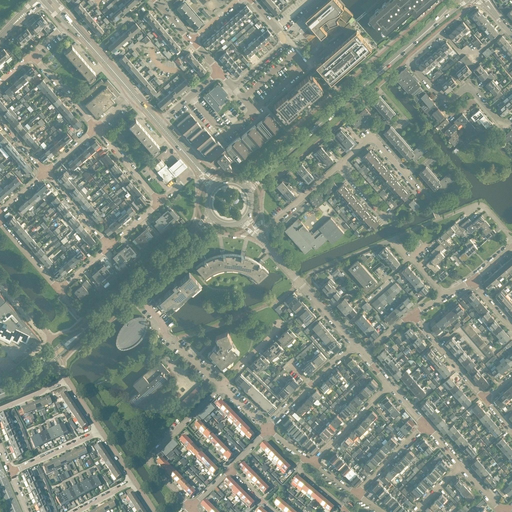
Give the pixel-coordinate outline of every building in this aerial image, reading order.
[(128,9),(133,5),(128,0),(124,4),(128,9)] [(330,26),(338,23),(342,27),(348,20),(353,14),(344,7),(343,7),(336,0),(328,0),(306,20),(321,38),(327,33),(326,31),(330,27),(330,26)] [(389,0),(373,14),(370,17),(378,28),(381,25),(387,32),(412,10),(416,15),(432,0),(389,0)] [(196,30),(203,24),(183,1),(177,6),(178,7),(177,8),(196,30)] [(271,10),(276,5),(272,1),(267,5),(271,10)] [(78,13),(84,8),(80,4),(74,8),(78,13)] [(124,13),(128,9),(124,4),(119,8),(124,13)] [(275,14),(280,10),(276,5),(271,10),(275,14)] [(247,16),(252,12),(246,6),(242,10),(247,16)] [(82,17),(88,13),(84,8),(78,13),(82,17)] [(119,17),(124,13),(119,8),(115,12),(119,17)] [(242,20),(247,16),(242,10),(237,14),(242,20)] [(476,20),(483,14),(479,10),(472,16),(476,20)] [(115,21),(119,17),(115,12),(110,16),(115,21)] [(147,21),(153,16),(149,12),(143,16),(147,21)] [(86,22),(92,17),(88,13),(82,17),(86,22)] [(238,24),(242,20),(237,14),(232,18),(238,24)] [(480,25),(487,19),(483,14),(476,20),(480,25)] [(46,16),(43,18),(41,16),(36,20),(41,26),(46,22),(48,24),(51,22),(46,16)] [(151,25),(157,21),(153,16),(147,21),(151,25)] [(90,27),(96,22),(92,17),(86,22),(90,27)] [(233,28),(238,24),(232,18),(227,22),(233,28)] [(483,29),(491,23),(487,19),(480,25),(483,29)] [(38,29),(41,26),(36,20),(31,24),(33,27),(31,29),(36,35),(40,31),(38,29)] [(317,64),(323,71),(332,82),(372,47),(355,26),(353,27),(348,20),(342,27),(343,28),(344,35),(342,37),(344,41),(317,64)] [(155,30),(161,25),(157,21),(151,25),(155,30)] [(94,31),(100,26),(96,22),(90,27),(94,31)] [(228,32),(233,28),(227,22),(223,26),(228,32)] [(465,33),(469,29),(463,22),(459,26),(465,33)] [(135,32),(140,28),(135,23),(131,27),(135,32)] [(487,34),(495,28),(491,23),(483,29),(487,34)] [(155,30),(154,31),(158,36),(159,34),(165,30),(161,25),(155,30)] [(98,36),(104,31),(100,26),(94,31),(98,36)] [(223,36),(228,32),(223,26),(218,30),(223,36)] [(460,37),(465,33),(459,26),(454,30),(460,37)] [(131,36),(135,32),(131,27),(126,31),(131,36)] [(31,29),(29,31),(26,28),(21,33),(27,39),(30,36),(32,38),(36,35),(31,29)] [(491,39),(499,32),(495,28),(487,34),(491,39)] [(163,39),(169,34),(165,30),(159,34),(163,39)] [(219,40),(223,36),(218,30),(213,34),(219,40)] [(268,40),(273,36),(267,30),(263,34),(268,40)] [(456,41),(460,37),(454,30),(449,34),(456,41)] [(126,40),(131,36),(126,31),(122,35),(126,40)] [(22,43),(27,39),(21,33),(16,37),(19,40),(16,42),(17,43),(15,44),(18,47),(20,45),(21,47),(24,45),(22,43)] [(167,44),(173,39),(169,34),(163,39),(167,43),(167,44)] [(214,44),(219,40),(213,34),(209,38),(214,44)] [(263,44),(268,40),(263,34),(258,38),(263,44)] [(122,44),(126,40),(122,35),(117,39),(122,44)] [(501,45),(506,40),(502,35),(497,40),(501,45)] [(209,48),(214,44),(209,38),(204,42),(209,48)] [(259,48),(263,44),(258,38),(253,42),(259,48)] [(117,48),(122,44),(117,39),(113,43),(117,48)] [(171,48),(177,43),(173,39),(167,44),(167,43),(166,45),(167,46),(169,45),(171,48)] [(505,50),(510,45),(506,40),(501,45),(505,50)] [(254,52),(259,48),(253,42),(249,46),(254,52)] [(448,53),(452,49),(446,42),(442,46),(448,53)] [(113,52),(117,48),(113,43),(108,47),(113,52)] [(175,53),(181,48),(177,43),(171,48),(169,49),(171,51),(173,50),(175,53)] [(93,75),(96,73),(72,45),(64,52),(90,82),(95,77),(93,75)] [(249,56),(254,52),(249,46),(244,50),(249,56)] [(443,57),(448,53),(442,46),(437,50),(443,57)] [(8,49),(5,51),(3,48),(0,51),(0,54),(3,59),(4,59),(5,61),(10,57),(13,55),(8,49)] [(439,61),(443,57),(437,50),(433,54),(439,61)] [(189,61),(194,57),(190,52),(185,57),(189,61)] [(230,54),(228,55),(226,52),(220,57),(224,62),(230,57),(231,55),(230,54)] [(434,65),(439,61),(433,54),(428,57),(434,65)] [(123,64),(129,60),(125,55),(119,60),(123,64)] [(193,66),(198,61),(194,57),(189,61),(193,66)] [(228,67),(234,61),(230,57),(224,62),(228,67)] [(430,69),(434,65),(428,57),(424,61),(430,69)] [(127,69),(133,64),(129,60),(123,64),(127,69)] [(197,70),(202,66),(198,61),(193,66),(197,70)] [(232,71),(238,66),(234,61),(228,67),(232,71)] [(425,73),(430,69),(424,61),(419,65),(425,73)] [(131,74),(137,69),(133,64),(127,69),(131,74)] [(471,71),(471,70),(469,68),(467,66),(466,64),(461,68),(467,75),(471,71)] [(478,75),(484,69),(480,65),(474,70),(478,75)] [(201,75),(206,70),(202,66),(197,70),(201,75)] [(236,76),(242,71),(238,66),(232,71),(236,76)] [(35,69),(34,70),(31,67),(27,71),(31,76),(32,77),(37,72),(35,69)] [(419,86),(421,85),(406,68),(404,70),(403,70),(402,70),(401,71),(400,72),(400,73),(395,77),(410,94),(412,93),(419,86)] [(462,79),(467,75),(461,68),(456,73),(454,71),(452,73),(457,78),(460,76),(462,79)] [(135,78),(141,73),(137,69),(131,74),(135,78)] [(491,73),(489,74),(484,69),(478,75),(482,80),(485,77),(487,80),(493,75),(491,73)] [(27,80),(31,76),(27,71),(23,75),(27,80)] [(310,71),(269,107),(284,124),(325,88),(310,71)] [(139,83),(145,78),(141,73),(135,78),(139,83)] [(455,80),(457,78),(452,73),(450,75),(452,76),(447,81),(452,87),(457,83),(455,80)] [(22,84),(27,80),(23,75),(18,79),(22,84)] [(493,79),(494,77),(493,75),(487,80),(489,82),(486,85),(490,89),(497,84),(493,79)] [(143,87),(149,82),(148,82),(145,78),(139,83),(143,87)] [(18,88),(22,84),(18,79),(14,83),(18,88)] [(115,97),(119,93),(107,79),(104,82),(101,79),(79,98),(85,104),(85,103),(96,116),(114,101),(112,99),(115,96),(115,97)] [(185,89),(189,85),(185,79),(180,83),(185,89)] [(41,89),(46,84),(42,80),(37,84),(41,89)] [(149,82),(143,87),(147,92),(153,87),(152,86),(154,85),(150,81),(148,82),(149,82)] [(448,91),(452,87),(447,81),(442,85),(440,83),(438,85),(443,91),(445,89),(448,91)] [(13,92),(18,88),(14,83),(9,87),(13,92)] [(180,93),(185,89),(180,83),(176,87),(180,93)] [(226,96),(228,94),(219,83),(203,96),(217,112),(221,109),(218,106),(220,104),(220,105),(228,99),(226,96)] [(45,93),(50,88),(46,84),(41,89),(45,93)] [(500,84),(498,85),(497,84),(490,89),(494,94),(503,87),(500,84)] [(435,102),(426,92),(425,93),(419,86),(412,93),(418,100),(422,96),(425,100),(422,102),(423,104),(421,106),(425,111),(434,103),(435,102)] [(9,95),(13,92),(9,87),(8,88),(7,87),(4,89),(5,90),(9,95)] [(151,96),(157,92),(153,87),(147,92),(151,96)] [(176,97),(180,93),(176,87),(171,91),(176,97)] [(47,99),(54,93),(50,88),(45,93),(47,95),(45,97),(47,100),(47,99)] [(171,101),(176,97),(171,91),(167,95),(171,101)] [(51,103),(58,97),(54,93),(47,99),(51,103)] [(167,105),(171,101),(167,95),(162,99),(167,105)] [(387,119),(394,113),(379,96),(372,102),(387,119)] [(55,108),(62,102),(58,97),(51,103),(55,108)] [(162,109),(167,105),(162,99),(158,103),(162,109)] [(59,112),(66,106),(62,102),(55,108),(59,112)] [(443,116),(444,115),(443,113),(434,103),(425,111),(429,115),(432,113),(441,123),(445,119),(443,116)] [(505,114),(510,109),(504,103),(499,107),(505,114)] [(64,115),(70,111),(66,106),(59,112),(63,117),(65,115),(64,115)] [(366,119),(371,114),(365,108),(360,112),(366,119)] [(6,117),(11,113),(7,109),(2,113),(6,117)] [(486,128),(492,123),(480,109),(471,116),(471,117),(475,121),(478,119),(486,128)] [(15,118),(17,116),(13,111),(11,113),(6,117),(10,122),(15,118)] [(68,119),(73,115),(70,111),(64,115),(65,115),(68,119)] [(361,123),(366,119),(360,112),(355,117),(361,123)] [(276,131),(281,126),(270,113),(265,118),(266,119),(263,122),(261,120),(257,125),(258,127),(257,128),(254,124),(241,136),(243,138),(242,139),(239,136),(225,149),(225,148),(224,148),(221,144),(220,145),(217,140),(214,143),(213,141),(215,140),(204,127),(200,130),(199,128),(201,127),(197,122),(195,123),(193,120),(194,119),(190,114),(177,125),(181,130),(183,129),(186,132),(184,134),(188,138),(191,136),(192,136),(190,138),(202,151),(203,150),(202,150),(205,148),(217,162),(219,160),(223,165),(225,163),(227,165),(227,166),(228,166),(229,166),(230,166),(230,165),(230,164),(230,163),(228,161),(232,157),(234,160),(250,145),(252,148),(252,149),(265,137),(264,136),(265,135),(268,138),(273,134),(271,132),(275,129),(276,131)] [(471,117),(468,120),(463,113),(454,121),(455,122),(458,126),(461,123),(469,133),(475,128),(472,124),(475,122),(475,121),(471,117)] [(71,124),(77,119),(73,115),(68,119),(71,122),(70,123),(71,124)] [(356,128),(361,123),(355,117),(350,121),(356,128)] [(14,126),(18,122),(15,118),(10,122),(14,126)] [(157,148),(160,146),(135,118),(128,125),(154,155),(159,150),(157,148)] [(455,122),(452,125),(446,118),(445,119),(441,123),(437,126),(441,131),(445,128),(452,137),(449,139),(455,146),(458,143),(458,142),(459,141),(459,140),(459,139),(459,138),(458,138),(458,137),(457,136),(458,135),(457,133),(458,132),(455,129),(458,126),(455,122)] [(76,128),(81,124),(77,119),(71,124),(72,125),(73,124),(76,128)] [(18,131),(22,127),(18,122),(14,126),(18,131)] [(26,131),(28,129),(25,125),(23,127),(22,127),(18,131),(22,135),(26,131)] [(422,142),(412,151),(390,126),(384,132),(408,159),(411,156),(415,160),(428,149),(422,142)] [(339,127),(331,134),(339,143),(349,135),(347,132),(345,134),(339,127)] [(511,130),(511,129),(503,137),(507,143),(510,140),(511,141),(511,130)] [(30,135),(26,131),(22,135),(25,140),(30,135)] [(71,138),(69,135),(67,133),(63,137),(67,141),(68,140),(69,141),(71,139),(71,138)] [(29,144),(34,140),(30,135),(25,140),(29,144)] [(349,138),(351,137),(349,135),(342,141),(339,143),(345,151),(348,148),(354,143),(349,138)] [(62,145),(67,141),(63,137),(58,141),(62,145)] [(33,149),(40,143),(36,138),(34,140),(29,144),(33,149)] [(92,143),(91,144),(95,149),(100,145),(97,143),(98,142),(95,139),(92,142),(92,143)] [(3,145),(1,147),(5,151),(12,145),(8,141),(3,145)] [(58,149),(62,145),(58,141),(54,144),(58,149)] [(53,153),(58,149),(54,144),(52,142),(48,146),(49,148),(53,153)] [(91,153),(95,149),(91,144),(87,148),(91,153)] [(326,151),(321,146),(320,144),(314,149),(318,154),(316,156),(320,160),(322,158),(330,152),(328,150),(326,151)] [(12,145),(5,151),(9,155),(16,150),(12,145)] [(49,157),(53,153),(49,148),(45,152),(49,157)] [(86,157),(91,153),(87,148),(82,152),(86,157)] [(370,150),(369,151),(367,148),(357,157),(360,159),(363,157),(367,160),(375,153),(373,151),(372,152),(370,150)] [(16,150),(9,155),(13,160),(19,154),(16,150)] [(44,161),(49,157),(45,152),(40,156),(41,158),(43,160),(44,161)] [(82,161),(86,157),(82,152),(78,156),(82,161)] [(332,154),(331,154),(330,152),(322,158),(328,166),(334,161),(330,156),(332,154)] [(101,157),(98,160),(103,164),(105,162),(110,158),(106,153),(101,157)] [(376,157),(377,156),(375,153),(367,160),(370,165),(377,158),(376,157)] [(10,161),(8,162),(10,164),(12,163),(13,164),(16,161),(15,161),(16,160),(19,163),(23,159),(19,154),(13,160),(11,162),(10,161)] [(77,165),(82,161),(78,156),(73,160),(77,165)] [(110,158),(105,162),(109,166),(114,162),(110,158)] [(186,165),(179,158),(169,167),(175,174),(186,165)] [(380,159),(379,160),(377,158),(370,165),(374,169),(382,161),(380,159)] [(23,159),(19,163),(22,167),(27,163),(23,159)] [(73,169),(77,165),(73,160),(68,164),(73,169)] [(383,165),(384,164),(382,161),(374,169),(377,173),(384,166),(383,165)] [(109,166),(107,168),(111,173),(113,171),(118,166),(114,162),(109,166)] [(27,163),(22,167),(26,172),(25,173),(27,175),(29,173),(31,171),(31,168),(27,163)] [(308,167),(306,168),(302,163),(298,167),(296,165),(293,168),(294,170),(296,169),(302,176),(310,169),(308,167)] [(168,181),(175,174),(169,167),(165,164),(157,171),(161,175),(163,178),(162,179),(165,182),(168,181)] [(113,171),(111,173),(114,177),(122,171),(118,166),(113,171)] [(387,167),(386,168),(384,166),(377,173),(381,177),(389,170),(387,167)] [(439,181),(435,177),(430,172),(426,167),(419,172),(424,177),(428,182),(432,187),(434,190),(438,187),(441,191),(449,184),(455,179),(449,173),(444,177),(439,181)] [(310,173),(312,171),(310,169),(302,176),(306,180),(305,181),(305,182),(307,184),(308,184),(314,178),(310,173)] [(390,173),(391,172),(389,170),(381,177),(384,181),(392,174),(390,173)] [(121,180),(126,175),(122,171),(114,177),(118,182),(121,180)] [(62,182),(67,178),(63,173),(58,177),(62,182)] [(394,175),(393,176),(392,174),(384,181),(388,185),(396,178),(394,175)] [(124,184),(129,180),(126,175),(121,180),(124,184)] [(16,177),(12,181),(16,185),(18,184),(18,185),(21,182),(20,182),(21,181),(16,177)] [(71,182),(67,178),(62,182),(66,187),(71,182)] [(397,181),(398,180),(396,178),(388,185),(391,189),(399,183),(397,181)] [(77,185),(73,180),(71,182),(66,187),(70,191),(77,185)] [(128,189),(133,184),(129,180),(124,184),(125,184),(123,186),(126,190),(128,188),(128,189)] [(328,194),(338,186),(332,180),(323,188),(328,194)] [(12,181),(8,184),(12,189),(16,185),(12,181)] [(288,184),(287,185),(282,181),(277,186),(283,193),(290,186),(288,184)] [(49,188),(45,184),(45,183),(40,187),(41,188),(45,193),(49,189),(49,188)] [(345,186),(346,186),(344,183),(336,190),(339,194),(347,188),(345,186)] [(401,183),(400,184),(399,183),(391,189),(395,193),(403,186),(401,183)] [(8,184),(3,188),(7,193),(12,189),(8,184)] [(132,193),(137,189),(133,184),(128,189),(128,188),(126,190),(130,194),(132,193)] [(74,195),(81,189),(77,185),(70,191),(74,195)] [(291,190),(292,188),(290,186),(283,193),(281,194),(288,201),(291,198),(294,196),(295,195),(291,190)] [(404,189),(405,188),(403,186),(395,193),(399,197),(406,191),(404,189)] [(41,188),(36,192),(41,197),(42,198),(47,195),(45,193),(41,188)] [(349,189),(348,190),(347,188),(339,194),(343,198),(351,191),(349,189)] [(85,193),(81,189),(74,195),(78,200),(85,193)] [(136,198),(141,193),(137,189),(132,193),(134,196),(133,197),(134,199),(136,198)] [(352,195),(353,194),(351,191),(343,198),(346,203),(354,196),(352,195)] [(408,192),(407,192),(406,191),(399,197),(402,201),(410,194),(408,192)] [(36,201),(41,197),(36,192),(32,196),(36,201)] [(145,202),(145,198),(143,195),(143,194),(142,192),(141,193),(136,198),(140,202),(138,203),(140,206),(145,202)] [(316,207),(325,198),(319,192),(310,200),(316,207)] [(86,197),(87,196),(85,193),(78,200),(81,204),(86,200),(87,200),(88,199),(86,197)] [(29,196),(27,199),(32,204),(36,201),(32,196),(30,197),(29,196)] [(356,197),(355,198),(354,196),(346,203),(350,207),(358,200),(356,197)] [(55,205),(60,201),(56,197),(51,201),(55,205)] [(413,199),(411,201),(408,198),(406,201),(408,204),(409,203),(415,210),(419,206),(413,199)] [(27,208),(32,204),(27,199),(23,203),(27,208)] [(89,203),(87,200),(86,200),(81,204),(85,209),(92,203),(91,201),(89,203)] [(359,203),(360,202),(358,200),(350,207),(354,211),(361,204),(359,203)] [(58,211),(64,205),(60,201),(55,205),(53,208),(51,209),(50,207),(49,209),(51,211),(54,209),(55,210),(56,208),(58,211)] [(23,212),(27,208),(23,203),(18,207),(23,212)] [(92,207),(94,205),(92,203),(85,209),(89,213),(94,209),(92,207)] [(363,205),(362,206),(361,204),(354,211),(357,215),(365,208),(363,205)] [(60,216),(68,210),(64,205),(58,211),(57,211),(60,214),(59,215),(60,216)] [(130,215),(135,211),(131,206),(126,210),(130,215)] [(98,213),(100,212),(96,207),(94,209),(89,213),(93,218),(98,213)] [(367,211),(367,210),(365,208),(357,215),(361,219),(368,212),(367,211)] [(64,221),(72,214),(68,210),(60,216),(59,215),(57,217),(59,220),(59,219),(62,218),(64,221)] [(126,219),(130,215),(126,210),(122,214),(126,219)] [(173,211),(171,214),(167,210),(162,215),(169,223),(177,216),(173,211)] [(120,212),(116,216),(117,218),(121,223),(126,219),(122,214),(120,212)] [(370,213),(369,214),(368,212),(361,219),(364,223),(372,216),(370,213)] [(102,218),(98,213),(93,218),(97,222),(102,218)] [(13,216),(12,216),(10,214),(6,218),(8,220),(7,220),(11,225),(17,220),(13,216)] [(68,225),(69,224),(76,219),(72,214),(64,221),(68,225)] [(161,230),(169,223),(162,215),(159,217),(159,216),(155,219),(159,224),(157,226),(161,230)] [(483,218),(484,218),(482,215),(472,223),(472,224),(476,228),(479,226),(480,226),(481,226),(482,226),(484,229),(482,231),(486,235),(493,229),(483,218)] [(374,219),(374,218),(372,216),(364,223),(368,227),(367,227),(369,230),(372,228),(373,229),(379,224),(376,220),(375,220),(374,219)] [(332,243),(344,232),(331,217),(313,233),(311,231),(310,232),(306,228),(307,228),(298,218),(285,230),(306,253),(312,248),(311,247),(313,245),(316,249),(328,238),(332,243)] [(117,226),(121,223),(117,218),(113,222),(117,226)] [(470,222),(471,221),(469,218),(459,227),(463,232),(467,228),(471,232),(476,228),(472,224),(472,223),(470,222)] [(75,228),(79,223),(76,219),(69,224),(71,226),(72,225),(75,228)] [(15,230),(20,225),(17,220),(11,225),(15,230)] [(112,230),(117,226),(113,222),(108,225),(112,230)] [(457,225),(458,224),(456,222),(446,230),(450,235),(454,231),(458,236),(460,234),(461,233),(463,232),(459,227),(457,225)] [(78,232),(83,228),(79,223),(75,228),(77,231),(75,232),(77,233),(78,232)] [(19,234),(24,229),(20,225),(15,230),(19,234)] [(108,234),(112,230),(108,225),(104,230),(108,234)] [(152,230),(150,232),(146,227),(142,230),(143,231),(141,233),(146,240),(152,235),(154,236),(156,234),(152,230)] [(82,236),(87,232),(83,228),(78,232),(77,234),(81,238),(82,237),(82,236)] [(23,239),(28,234),(24,229),(19,234),(23,239)] [(488,239),(496,232),(493,229),(486,235),(485,236),(488,239)] [(446,239),(450,235),(446,230),(436,239),(438,242),(439,241),(441,243),(445,248),(448,245),(450,244),(446,239)] [(86,241),(91,237),(87,232),(82,236),(82,237),(86,241)] [(141,245),(146,240),(141,233),(135,238),(138,242),(135,244),(139,249),(142,246),(141,245)] [(28,234),(23,239),(27,243),(32,238),(35,237),(33,235),(31,237),(28,234)] [(90,245),(95,241),(91,237),(86,241),(82,245),(80,247),(86,254),(88,252),(83,246),(88,243),(90,245)] [(31,248),(36,243),(32,238),(27,243),(31,248)] [(478,248),(477,248),(469,239),(465,243),(469,248),(464,251),(469,256),(478,248)] [(36,243),(31,248),(35,252),(40,247),(39,246),(41,244),(39,241),(37,243),(36,243)] [(441,252),(445,248),(441,243),(431,252),(433,254),(434,254),(436,255),(440,260),(445,256),(441,252)] [(384,258),(390,252),(386,246),(379,252),(384,258)] [(44,249),(43,250),(40,247),(35,252),(39,257),(44,252),(46,251),(44,249)] [(125,247),(119,251),(125,258),(131,253),(132,255),(135,253),(131,248),(128,250),(125,247)] [(199,264),(198,265),(196,266),(208,280),(212,277),(214,276),(219,274),(224,273),(226,272),(231,272),(236,273),(239,274),(243,275),(248,278),(249,279),(253,283),(267,271),(264,268),(261,265),(264,262),(260,259),(258,263),(255,261),(251,259),(248,257),(244,256),(246,252),(241,251),(240,255),(236,254),(232,254),(228,254),(225,254),(224,249),(220,250),(220,255),(217,255),(213,256),(209,258),(206,259),(204,255),(200,258),(202,262),(199,264)] [(80,259),(85,255),(80,250),(76,254),(80,259)] [(116,253),(113,256),(117,260),(114,262),(113,264),(115,266),(117,268),(118,267),(121,264),(119,263),(125,258),(119,251),(116,254),(116,253)] [(464,251),(460,255),(456,251),(455,252),(451,255),(459,264),(469,256),(464,251)] [(48,256),(44,252),(39,257),(43,261),(48,256)] [(388,263),(395,257),(390,252),(384,258),(388,263)] [(76,254),(71,258),(76,263),(80,259),(76,254)] [(436,264),(440,260),(436,255),(426,264),(428,267),(429,266),(435,273),(440,268),(436,264)] [(47,266),(52,261),(48,256),(43,261),(47,266)] [(393,268),(400,262),(395,257),(388,263),(393,268)] [(71,258),(67,262),(71,267),(76,263),(71,258)] [(377,282),(361,263),(358,259),(348,268),(359,280),(358,281),(359,283),(361,282),(368,290),(377,282)] [(508,271),(511,267),(511,266),(508,261),(503,265),(508,271)] [(67,262),(62,266),(67,270),(71,267),(67,262)] [(110,266),(107,269),(104,265),(98,270),(104,276),(109,271),(111,273),(114,271),(110,266)] [(503,275),(508,271),(503,265),(498,269),(503,275)] [(58,266),(56,267),(62,274),(67,270),(62,266),(60,268),(58,266)] [(406,276),(412,270),(408,266),(402,271),(406,276)] [(55,270),(52,272),(53,273),(55,275),(58,279),(63,275),(62,274),(56,267),(55,268),(54,269),(55,270)] [(337,269),(332,273),(335,276),(337,273),(341,277),(343,275),(340,271),(337,269)] [(498,279),(503,275),(498,269),(493,273),(498,279)] [(98,281),(104,276),(98,270),(96,272),(95,271),(92,274),(96,278),(93,281),(97,285),(100,283),(98,281)] [(410,280),(416,275),(412,270),(406,276),(410,280)] [(441,280),(449,274),(446,271),(439,277),(441,280)] [(168,317),(202,287),(200,285),(189,272),(155,302),(161,308),(168,317)] [(493,284),(498,279),(493,273),(488,278),(493,284)] [(346,278),(343,275),(341,277),(340,278),(343,281),(345,283),(348,280),(346,278)] [(414,285),(420,280),(416,275),(410,280),(414,285)] [(489,288),(493,284),(488,278),(483,282),(489,288)] [(335,283),(333,280),(330,279),(329,280),(321,287),(326,291),(333,285),(335,283)] [(87,290),(91,286),(86,280),(81,284),(82,285),(74,291),(75,292),(73,293),(75,295),(77,294),(77,295),(79,297),(87,290)] [(418,290),(424,284),(420,280),(414,285),(418,290)] [(423,294),(429,289),(424,284),(418,290),(423,294)] [(330,296),(337,290),(333,285),(326,291),(330,296)] [(499,300),(505,295),(508,293),(503,288),(495,295),(499,300)] [(334,301),(341,294),(337,290),(330,296),(334,301)] [(296,296),(297,296),(294,292),(285,300),(290,306),(299,299),(296,296)] [(470,301),(476,296),(472,292),(466,297),(470,301)] [(5,299),(1,295),(0,293),(0,338),(10,343),(12,340),(18,343),(20,340),(26,343),(30,336),(29,336),(30,333),(41,339),(6,299),(5,299)] [(504,305),(510,300),(505,295),(499,300),(504,305)] [(474,306),(480,301),(476,296),(470,301),(474,306)] [(408,307),(413,303),(408,297),(403,301),(408,307)] [(341,309),(349,303),(344,298),(337,305),(341,309)] [(302,301),(301,302),(299,299),(290,306),(287,309),(290,312),(293,309),(296,313),(305,304),(302,301)] [(404,311),(408,307),(403,301),(398,305),(404,311)] [(478,310),(484,305),(480,301),(474,306),(478,310)] [(346,314),(353,308),(349,303),(341,309),(346,314)] [(460,314),(464,310),(459,303),(454,307),(460,314)] [(307,309),(308,308),(305,304),(296,313),(298,316),(295,318),(298,322),(310,311),(307,309)] [(399,315),(404,311),(398,305),(394,309),(399,315)] [(487,310),(488,310),(484,305),(478,310),(476,311),(480,316),(482,315),(487,310)] [(455,318),(460,314),(454,307),(450,311),(455,318)] [(350,319),(357,312),(353,308),(346,314),(350,319)] [(394,319),(399,315),(394,309),(389,313),(394,319)] [(491,315),(487,310),(482,315),(480,316),(484,320),(491,315)] [(313,313),(312,314),(310,311),(298,322),(301,325),(304,322),(307,325),(316,317),(313,313)] [(451,321),(455,318),(450,311),(445,315),(451,321)] [(390,324),(394,319),(389,313),(384,317),(390,324)] [(359,325),(367,319),(363,314),(355,321),(359,325)] [(146,319),(144,317),(143,317),(142,316),(141,316),(139,316),(139,315),(138,315),(138,316),(136,316),(135,316),(133,317),(132,317),(130,318),(129,318),(127,319),(126,319),(124,321),(125,321),(124,321),(122,323),(120,325),(120,326),(119,328),(117,331),(115,336),(114,339),(114,342),(116,345),(118,347),(120,348),(123,348),(126,348),(129,347),(132,346),(134,345),(137,343),(139,342),(140,341),(139,341),(141,339),(143,336),(145,334),(145,333),(144,334),(143,336),(141,339),(140,340),(139,341),(138,342),(137,341),(138,340),(140,338),(142,336),(143,333),(145,331),(145,330),(145,328),(146,325),(146,323),(147,322),(147,321),(146,320),(146,319)] [(446,325),(451,321),(445,315),(441,319),(446,325)] [(488,325),(494,319),(491,315),(484,320),(488,325)] [(364,330),(371,324),(367,319),(359,325),(364,330)] [(442,329),(446,325),(441,319),(436,323),(442,329)] [(492,329),(498,324),(494,319),(488,325),(492,329)] [(318,322),(316,320),(304,330),(307,334),(309,332),(308,331),(313,327),(316,331),(323,325),(319,321),(318,322)] [(435,335),(442,329),(436,323),(432,327),(434,330),(432,332),(435,335)] [(368,335),(375,328),(371,324),(364,330),(368,335)] [(496,334),(502,328),(498,324),(492,329),(496,334)] [(320,335),(327,329),(323,325),(316,331),(315,332),(319,336),(320,335)] [(408,337),(413,332),(409,327),(404,332),(408,337)] [(295,338),(297,336),(289,328),(283,334),(292,343),(292,342),(295,338)] [(372,339),(379,333),(375,328),(368,335),(372,339)] [(500,338),(506,333),(502,328),(496,334),(500,338)] [(322,340),(330,333),(327,329),(320,335),(322,340)] [(228,343),(232,341),(228,331),(216,336),(217,337),(217,338),(218,339),(219,340),(220,340),(220,342),(217,346),(216,345),(208,353),(213,357),(212,357),(212,358),(213,359),(213,360),(214,360),(214,361),(215,362),(216,361),(224,368),(228,364),(229,364),(230,364),(231,363),(232,363),(232,362),(233,361),(233,362),(234,361),(232,360),(240,352),(235,348),(236,348),(235,347),(235,346),(234,345),(234,344),(233,344),(233,343),(229,347),(228,343)] [(412,341),(417,336),(413,332),(408,337),(412,341)] [(327,343),(334,337),(330,333),(322,340),(327,343)] [(504,343),(510,337),(506,333),(500,338),(504,343)] [(292,343),(283,334),(277,339),(285,347),(287,345),(292,343)] [(416,346),(421,341),(417,336),(412,341),(416,346)] [(329,348),(338,341),(334,337),(327,343),(329,348)] [(449,347),(456,341),(452,337),(445,343),(449,347)] [(281,351),(283,349),(276,341),(269,347),(278,356),(278,355),(281,351)] [(335,351),(341,345),(338,341),(329,348),(329,349),(329,348),(334,351),(335,351)] [(420,351),(425,346),(421,341),(416,346),(420,351)] [(453,352),(460,346),(456,341),(449,347),(453,352)] [(457,356),(464,350),(460,346),(453,352),(457,356)] [(278,356),(269,347),(263,352),(271,360),(273,358),(274,358),(278,356)] [(381,360),(389,353),(385,348),(381,351),(377,354),(378,355),(377,355),(381,360)] [(429,358),(434,353),(431,349),(425,354),(429,358)] [(461,361),(468,355),(464,350),(457,356),(461,361)] [(322,362),(326,359),(320,352),(315,354),(322,362)] [(385,364),(393,358),(389,353),(381,360),(385,364)] [(433,363),(438,358),(434,353),(429,358),(427,360),(431,364),(433,363)] [(268,364),(270,362),(262,354),(256,360),(265,369),(265,368),(268,364)] [(318,366),(322,362),(315,354),(312,359),(318,366)] [(465,365),(472,359),(468,355),(461,361),(465,365)] [(351,367),(356,363),(352,358),(347,363),(351,367)] [(389,369),(397,362),(393,358),(385,364),(389,369)] [(437,367),(442,362),(438,358),(433,363),(431,364),(435,369),(437,367)] [(506,369),(510,365),(505,358),(500,362),(506,369)] [(314,369),(318,366),(312,359),(307,361),(314,369)] [(474,365),(476,364),(472,359),(465,365),(469,369),(469,370),(474,365)] [(265,369),(256,360),(250,365),(258,373),(260,371),(265,369)] [(306,376),(314,369),(307,361),(304,366),(306,369),(302,372),(306,376)] [(135,393),(130,398),(136,405),(141,400),(142,401),(148,395),(147,395),(150,393),(157,388),(156,387),(159,385),(159,386),(166,381),(165,380),(168,378),(165,375),(169,372),(161,362),(154,368),(153,366),(143,374),(133,383),(140,390),(136,394),(135,393)] [(393,373),(401,367),(397,362),(389,369),(393,373)] [(441,372),(446,367),(442,362),(437,367),(441,372)] [(501,373),(506,369),(500,362),(496,366),(501,373)] [(355,371),(360,367),(356,363),(351,367),(355,371)] [(344,374),(346,371),(341,365),(338,367),(344,374)] [(477,370),(474,365),(469,370),(469,369),(468,370),(471,375),(477,370)] [(497,376),(501,373),(496,366),(491,370),(497,376)] [(345,376),(338,370),(336,367),(335,368),(337,371),(333,374),(339,381),(345,376)] [(359,376),(364,371),(360,367),(355,371),(359,376)] [(405,371),(401,367),(393,373),(397,378),(400,375),(405,371)] [(445,377),(450,372),(446,367),(441,372),(445,377)] [(404,380),(410,375),(406,370),(405,371),(400,375),(404,380)] [(475,379),(481,374),(477,370),(471,375),(475,379)] [(245,377),(241,373),(235,380),(239,384),(245,377)] [(333,374),(329,378),(333,383),(335,385),(339,381),(333,374)] [(479,384),(485,379),(481,374),(475,379),(479,384)] [(249,381),(251,379),(247,375),(245,377),(239,384),(243,388),(249,381)] [(408,384),(414,379),(410,375),(404,380),(408,384)] [(295,387),(303,380),(300,377),(296,380),(293,377),(288,380),(287,380),(295,387)] [(455,383),(451,379),(450,377),(444,382),(449,388),(455,383)] [(329,386),(333,383),(329,378),(325,382),(329,386)] [(373,389),(378,385),(372,379),(368,384),(373,389)] [(412,389),(418,384),(414,379),(408,384),(412,389)] [(483,388),(489,383),(485,379),(479,384),(483,388)] [(292,391),(295,387),(287,380),(285,385),(292,391)] [(247,391),(253,385),(249,381),(243,388),(247,391)] [(321,386),(320,388),(325,393),(331,388),(329,386),(325,382),(321,386)] [(453,393),(459,388),(455,383),(449,388),(453,393)] [(374,390),(373,389),(368,384),(364,387),(370,393),(374,390)] [(416,393),(422,388),(418,384),(412,389),(416,393)] [(251,395),(257,388),(253,385),(247,391),(251,395)] [(288,395),(292,391),(285,385),(280,388),(288,395)] [(184,406),(200,390),(197,386),(180,403),(184,406)] [(367,397),(370,393),(364,387),(361,391),(366,396),(367,397)] [(255,399),(261,392),(257,388),(251,395),(255,399)] [(284,399),(288,395),(280,388),(278,393),(284,399)] [(420,398),(426,393),(422,388),(416,393),(420,398)] [(457,397),(463,392),(459,388),(453,393),(457,397)] [(317,398),(321,394),(316,390),(312,394),(317,398)] [(363,400),(366,396),(361,391),(357,394),(363,400)] [(259,402),(265,396),(261,392),(255,399),(259,402)] [(461,402),(467,397),(463,392),(457,397),(458,397),(456,399),(459,403),(461,402)] [(505,402),(509,398),(504,392),(499,396),(505,402)] [(64,402),(69,399),(66,393),(60,397),(64,402)] [(313,402),(317,398),(312,394),(308,398),(313,402)] [(359,403),(363,400),(357,394),(354,398),(359,403)] [(263,406),(269,400),(265,396),(259,402),(263,406)] [(387,408),(392,403),(388,399),(386,396),(381,401),(383,403),(387,408)] [(499,396),(495,400),(500,406),(501,407),(504,405),(504,406),(507,404),(505,402),(499,396)] [(44,407),(51,404),(48,397),(45,398),(45,399),(39,402),(42,411),(44,410),(45,410),(44,407)] [(465,406),(471,401),(467,397),(461,402),(465,406)] [(309,406),(313,402),(308,398),(304,402),(309,406)] [(356,407),(359,403),(354,398),(350,401),(356,407)] [(430,404),(433,402),(431,400),(430,401),(428,398),(420,405),(424,410),(430,404)] [(67,408),(73,404),(69,399),(64,402),(67,408)] [(266,410),(273,403),(269,400),(263,406),(266,410)] [(220,410),(225,406),(221,401),(219,404),(216,406),(220,410)] [(352,410),(356,407),(350,401),(347,405),(352,410)] [(41,411),(42,411),(39,402),(33,404),(35,411),(36,411),(37,413),(41,411)] [(309,406),(304,402),(300,406),(305,410),(307,412),(310,408),(309,406)] [(433,402),(430,404),(424,410),(428,414),(434,409),(436,407),(433,402)] [(271,414),(277,407),(273,403),(266,410),(271,414)] [(391,412),(396,408),(392,403),(387,408),(391,412)] [(476,413),(482,408),(478,403),(472,408),(476,413)] [(30,413),(35,411),(33,404),(27,407),(30,413)] [(71,413),(76,410),(73,404),(67,408),(71,413)] [(349,414),(352,410),(347,405),(343,408),(349,414)] [(224,415),(229,410),(225,406),(220,410),(224,415)] [(301,415),(305,410),(300,406),(296,410),(301,415)] [(23,416),(30,413),(27,407),(21,410),(23,416)] [(345,417),(349,414),(343,408),(340,412),(345,417)] [(395,417),(400,412),(396,408),(391,412),(395,417)] [(480,417),(486,412),(482,408),(476,413),(480,417)] [(432,419),(438,413),(434,409),(428,414),(432,419)] [(74,419),(80,415),(76,410),(71,413),(74,419)] [(229,419),(233,414),(229,410),(224,415),(221,418),(224,420),(226,417),(229,419)] [(373,420),(377,415),(372,411),(368,415),(373,420)] [(484,422),(490,417),(486,412),(480,417),(484,422)] [(436,423),(442,418),(438,413),(432,419),(436,423)] [(0,421),(1,424),(9,420),(7,414),(3,415),(0,415),(0,416),(0,417),(0,416),(0,421)] [(233,423),(238,419),(233,414),(229,419),(233,423)] [(78,424),(84,420),(80,415),(74,419),(78,424)] [(339,424),(342,420),(337,415),(333,419),(339,424)] [(369,424),(373,420),(368,415),(364,419),(369,424)] [(290,429),(295,423),(289,417),(284,423),(290,429)] [(488,426),(493,421),(490,417),(484,422),(488,426)] [(440,428),(446,423),(442,418),(436,423),(440,428)] [(237,428),(242,423),(238,419),(233,423),(237,428)] [(335,427),(339,424),(333,419),(330,422),(335,427)] [(369,424),(364,419),(360,423),(367,429),(371,425),(369,424)] [(3,430),(12,426),(9,420),(1,424),(3,430)] [(82,430),(87,426),(84,420),(78,424),(82,430)] [(409,430),(412,426),(407,421),(403,424),(409,430)] [(492,431),(497,426),(493,421),(488,426),(489,428),(488,429),(491,432),(492,431)] [(199,431),(204,427),(199,422),(195,427),(199,431)] [(330,422),(327,426),(332,431),(333,432),(334,433),(337,429),(335,427),(330,422)] [(241,432),(246,427),(242,423),(237,428),(241,432)] [(293,432),(298,426),(295,423),(290,429),(293,432)] [(363,434),(367,429),(360,423),(356,427),(361,432),(363,434)] [(450,427),(446,423),(440,428),(444,432),(447,430),(450,427)] [(393,433),(396,430),(389,424),(386,427),(392,432),(393,433)] [(405,433),(409,430),(403,424),(400,428),(405,433)] [(451,434),(457,429),(453,424),(450,427),(447,430),(451,434)] [(63,437),(67,435),(63,425),(59,426),(63,437)] [(6,436),(14,432),(12,426),(3,430),(6,436)] [(59,438),(63,437),(59,426),(55,428),(59,438)] [(300,428),(300,427),(299,426),(298,426),(293,432),(292,433),(295,436),(301,429),(300,428)] [(333,432),(332,431),(327,426),(323,429),(328,434),(329,435),(333,432)] [(501,431),(497,426),(492,431),(496,436),(497,434),(499,433),(501,431)] [(203,436),(208,431),(204,427),(199,431),(203,436)] [(245,436),(250,432),(246,427),(241,432),(245,436)] [(357,436),(361,432),(356,427),(353,431),(357,436)] [(55,440),(59,438),(55,428),(51,430),(55,440)] [(401,438),(405,433),(400,428),(395,432),(401,438)] [(297,439),(304,432),(301,429),(295,436),(297,439)] [(323,429),(320,433),(325,438),(326,439),(329,435),(328,434),(323,429)] [(455,439),(461,434),(457,429),(451,434),(455,439)] [(51,442),(55,440),(51,430),(46,432),(51,442)] [(207,440),(212,435),(208,431),(203,436),(207,440)] [(353,440),(357,436),(353,431),(349,435),(353,440)] [(8,442),(17,438),(14,432),(6,436),(8,442)] [(47,444),(51,442),(46,432),(42,434),(47,444)] [(250,441),(254,436),(250,432),(245,436),(250,441)] [(300,442),(307,435),(304,432),(297,439),(300,442)] [(43,446),(47,444),(42,434),(38,436),(43,446)] [(459,443),(465,438),(461,434),(455,439),(459,443)] [(211,444),(216,439),(212,435),(207,440),(211,444)] [(304,443),(310,438),(307,435),(300,442),(303,445),(304,443)] [(355,441),(353,440),(349,435),(345,439),(349,444),(351,445),(355,441)] [(39,448),(43,446),(38,436),(34,438),(39,448)] [(183,447),(189,441),(185,437),(180,441),(181,443),(180,444),(183,447)] [(393,446),(396,442),(391,437),(387,441),(393,446)] [(11,448),(19,444),(17,438),(8,442),(11,448)] [(35,450),(39,448),(34,438),(30,440),(35,450)] [(307,446),(313,441),(310,438),(304,443),(307,446)] [(428,444),(425,440),(423,438),(418,442),(424,448),(428,444)] [(463,448),(469,443),(465,438),(459,443),(463,448)] [(500,447),(506,442),(502,438),(496,443),(500,447)] [(216,449),(220,444),(216,439),(211,444),(216,449)] [(345,448),(349,444),(345,439),(341,443),(345,448)] [(188,450),(193,445),(189,441),(183,447),(186,449),(187,449),(188,450)] [(310,449),(316,443),(313,441),(307,446),(310,449)] [(389,450),(393,446),(387,441),(384,444),(389,450)] [(504,451),(510,447),(506,442),(500,447),(504,451)] [(264,452),(269,447),(265,443),(260,448),(264,452)] [(313,452),(319,446),(316,443),(310,449),(313,452)] [(344,450),(340,446),(337,443),(335,445),(338,448),(342,452),(344,450)] [(467,453),(473,447),(469,443),(463,448),(467,453)] [(13,454),(22,450),(19,444),(11,448),(13,454)] [(97,454),(103,450),(99,444),(96,447),(95,445),(91,448),(94,452),(90,455),(91,458),(93,457),(92,457),(94,456),(98,454),(97,454)] [(220,453),(225,448),(220,444),(216,449),(220,453)] [(386,453),(389,450),(384,444),(381,448),(386,453)] [(427,453),(432,449),(428,444),(424,448),(427,453)] [(191,455),(197,450),(193,445),(188,450),(190,451),(189,452),(191,455)] [(268,456),(273,452),(269,447),(264,452),(268,456)] [(471,457),(477,452),(473,447),(467,453),(471,457)] [(224,457),(229,452),(225,448),(220,453),(224,457)] [(383,456),(386,453),(381,448),(377,451),(383,456)] [(78,459),(87,455),(84,449),(75,453),(78,459)] [(18,462),(25,459),(22,450),(13,454),(16,460),(17,459),(18,462)] [(101,459),(107,455),(103,450),(97,454),(98,454),(101,459)] [(197,459),(201,454),(197,450),(191,455),(194,458),(194,459),(195,460),(197,459)] [(410,459),(414,454),(410,450),(405,455),(410,459)] [(379,460),(383,456),(377,451),(374,455),(379,460)] [(228,461),(233,457),(229,452),(224,457),(228,461)] [(273,461),(278,456),(273,452),(268,456),(273,461)] [(72,461),(78,459),(75,453),(69,455),(72,461)] [(333,462),(339,456),(336,453),(330,459),(333,462)] [(379,460),(374,455),(372,453),(368,456),(370,458),(376,463),(379,460)] [(200,464),(206,458),(201,454),(197,459),(198,460),(197,461),(200,464)] [(66,464),(72,461),(69,455),(63,458),(66,464)] [(105,464),(110,461),(107,455),(101,459),(105,464)] [(411,461),(410,459),(405,455),(401,459),(406,463),(407,464),(411,461)] [(163,460),(162,459),(160,456),(156,460),(158,462),(157,463),(161,468),(167,462),(164,459),(163,460)] [(277,465),(282,460),(278,456),(273,461),(277,465)] [(336,465),(342,459),(339,456),(333,462),(336,465)] [(60,467),(66,464),(63,458),(57,461),(60,467)] [(205,467),(210,462),(206,458),(200,464),(203,467),(204,466),(205,467)] [(372,467),(376,463),(370,458),(367,462),(372,467)] [(339,467),(345,461),(342,459),(336,465),(339,467)] [(407,464),(406,463),(401,459),(397,463),(402,467),(403,468),(405,467),(407,464)] [(446,471),(450,467),(442,459),(438,464),(444,469),(446,471)] [(475,469),(481,464),(477,459),(471,464),(475,469)] [(281,469),(286,465),(282,460),(277,465),(281,469)] [(57,461),(52,463),(54,470),(55,472),(57,471),(61,469),(60,467),(57,461)] [(108,470),(114,466),(110,461),(105,464),(108,470)] [(342,470),(348,464),(345,461),(339,467),(342,470)] [(169,466),(170,465),(167,462),(161,468),(165,472),(170,468),(169,466)] [(208,472),(214,467),(210,462),(205,467),(206,469),(205,470),(208,472)] [(369,471),(372,467),(367,462),(363,465),(369,471)] [(46,466),(43,468),(47,476),(54,472),(55,472),(54,470),(52,463),(46,466)] [(403,468),(402,467),(397,463),(393,466),(398,471),(400,472),(401,470),(403,468)] [(243,473),(248,468),(244,464),(239,469),(243,473)] [(342,470),(340,472),(343,475),(345,473),(351,467),(348,464),(342,470)] [(441,472),(444,469),(438,464),(435,467),(441,472)] [(479,473),(485,468),(481,464),(475,469),(479,473)] [(285,474),(290,469),(286,465),(281,469),(285,474)] [(112,475),(117,471),(114,466),(108,470),(112,475)] [(394,475),(398,471),(393,466),(389,471),(394,475)] [(213,476),(218,471),(214,467),(208,472),(211,475),(212,474),(213,476)] [(348,476),(354,470),(351,467),(345,473),(348,476)] [(443,474),(441,472),(435,467),(432,470),(438,475),(440,477),(443,474)] [(173,468),(172,469),(170,468),(165,472),(170,477),(175,471),(173,468)] [(247,477),(252,473),(248,468),(243,473),(247,477)] [(483,478),(489,473),(485,468),(479,473),(483,478)] [(351,479),(357,473),(354,470),(348,476),(351,479)] [(435,478),(438,475),(432,470),(429,473),(435,478)] [(115,481),(121,477),(117,471),(112,475),(115,481)] [(177,475),(178,474),(175,471),(170,477),(174,481),(179,476),(177,475)] [(390,479),(394,475),(389,471),(385,475),(390,479)] [(25,482),(34,478),(31,472),(23,476),(25,482)] [(251,482),(256,477),(252,473),(247,477),(251,482)] [(353,482),(360,476),(357,473),(351,479),(353,482)] [(432,481),(435,478),(429,473),(426,475),(432,481)] [(487,482),(493,477),(489,473),(483,478),(487,482)] [(434,483),(432,481),(426,475),(423,478),(429,484),(431,486),(434,483)] [(181,477),(180,478),(179,476),(174,481),(178,485),(184,479),(181,477)] [(362,479),(363,479),(360,476),(353,482),(357,485),(357,484),(358,485),(363,480),(362,479)] [(498,481),(494,476),(493,477),(487,482),(491,487),(493,485),(498,481)] [(96,489),(100,486),(95,477),(91,479),(96,489)] [(256,486),(261,481),(256,477),(251,482),(256,486)] [(462,482),(459,479),(458,478),(457,477),(453,480),(454,482),(453,482),(457,487),(462,482)] [(28,488),(36,484),(34,478),(25,482),(28,488)] [(297,487),(302,482),(297,478),(293,483),(297,487)] [(426,487),(429,484),(423,478),(421,481),(426,487)] [(92,491),(96,489),(91,479),(87,481),(92,491)] [(186,483),(187,482),(184,479),(178,485),(182,489),(187,485),(186,483)] [(227,489),(233,483),(229,479),(224,483),(226,485),(225,486),(227,489)] [(88,493),(92,491),(87,481),(83,483),(88,493)] [(260,490),(265,486),(261,481),(256,486),(260,490)] [(426,487),(421,481),(418,484),(423,490),(426,492),(425,491),(428,488),(426,487)] [(302,491),(306,486),(302,482),(297,487),(302,491)] [(377,492),(383,487),(378,482),(373,488),(377,492)] [(461,491),(466,487),(462,482),(457,487),(461,491)] [(85,495),(88,493),(83,483),(79,485),(85,495)] [(232,492),(237,487),(233,483),(227,489),(230,491),(231,490),(232,492)] [(36,484),(28,488),(31,494),(41,489),(40,487),(38,488),(36,484)] [(426,492),(423,490),(418,484),(415,487),(421,493),(423,495),(426,492)] [(81,497),(85,495),(79,485),(75,487),(81,497)] [(189,485),(188,486),(187,485),(182,489),(186,494),(192,488),(189,485)] [(271,488),(269,490),(265,486),(260,490),(264,495),(267,492),(269,494),(273,490),(271,488)] [(307,495),(311,490),(306,486),(302,491),(307,495)] [(77,499),(81,497),(75,487),(71,490),(77,499)] [(236,497),(241,491),(237,487),(232,492),(234,493),(233,494),(236,497)] [(381,495),(386,490),(383,487),(377,492),(381,495)] [(415,498),(421,493),(415,487),(412,490),(410,493),(415,498)] [(465,496),(470,491),(466,487),(461,491),(465,496)] [(194,492),(195,491),(192,488),(186,494),(191,498),(195,493),(194,492)] [(41,496),(43,495),(41,489),(31,494),(33,500),(41,496)] [(58,493),(59,493),(58,490),(57,491),(55,492),(57,494),(55,495),(57,497),(55,498),(61,508),(65,506),(59,496),(58,493)] [(73,501),(77,499),(71,490),(67,492),(73,501)] [(311,498),(315,493),(311,490),(307,495),(311,498)] [(384,498),(389,493),(386,490),(381,495),(384,498)] [(241,501),(246,496),(241,491),(236,497),(238,500),(239,499),(241,501)] [(469,500),(474,495),(470,491),(465,496),(469,500)] [(69,504),(73,501),(67,492),(63,494),(69,504)] [(316,502),(320,497),(315,493),(311,498),(316,502)] [(386,501),(392,495),(389,493),(384,498),(382,500),(385,503),(387,501),(386,501)] [(445,494),(444,495),(442,493),(438,498),(442,502),(444,500),(445,501),(447,499),(449,498),(445,494)] [(65,506),(69,504),(63,494),(59,496),(65,506)] [(130,503),(136,499),(132,494),(126,497),(130,503)] [(389,504),(395,498),(392,495),(386,501),(387,501),(389,504)] [(36,506),(44,502),(41,496),(33,500),(36,506)] [(244,506),(250,500),(246,496),(241,501),(242,502),(241,503),(244,506)] [(320,506),(325,501),(320,497),(316,502),(320,506)] [(392,507),(398,501),(395,498),(389,504),(392,507)] [(438,506),(442,502),(438,498),(434,502),(438,506)] [(134,508),(139,505),(136,499),(130,503),(134,508)] [(249,509),(254,504),(250,500),(244,506),(247,509),(248,508),(249,509)] [(279,509),(283,504),(279,500),(274,505),(279,509)] [(208,502),(207,503),(206,501),(201,506),(205,510),(211,505),(208,502)] [(325,510),(329,505),(325,501),(320,506),(325,510)] [(395,510),(401,504),(398,501),(392,507),(395,510)] [(38,511),(47,508),(44,502),(36,506),(38,511)] [(109,511),(115,508),(112,502),(106,505),(109,511)] [(440,508),(438,506),(434,502),(430,506),(434,510),(436,511),(440,508)]
